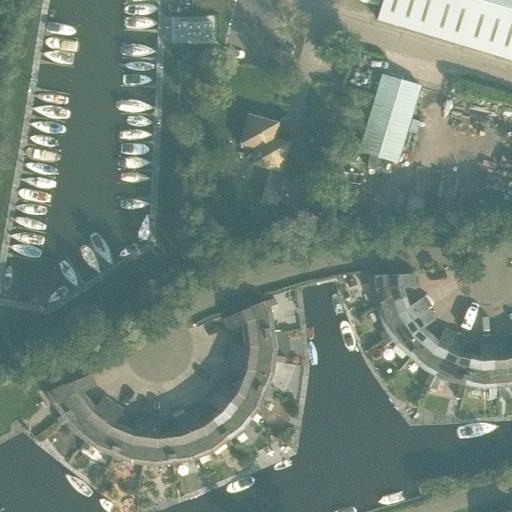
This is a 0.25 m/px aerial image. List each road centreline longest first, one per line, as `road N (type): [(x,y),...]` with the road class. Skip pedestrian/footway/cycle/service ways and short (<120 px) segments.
road 1 (residential): [(107,367),(256,283),(348,260),(511,249)]
road 2 (residential): [(511,83),(322,25),(294,0)]
